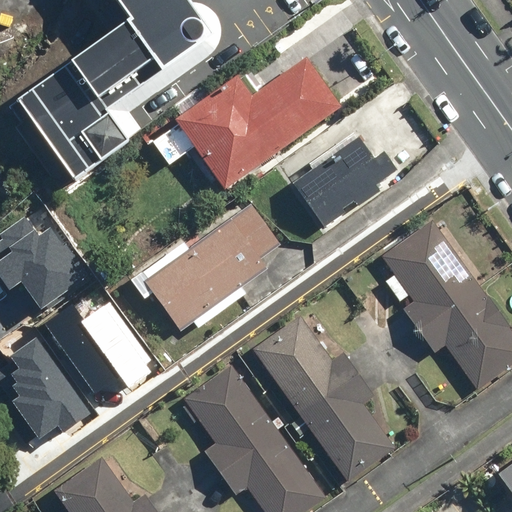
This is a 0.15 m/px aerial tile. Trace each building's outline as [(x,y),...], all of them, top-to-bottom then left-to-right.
[(178,0),(107,0),(128,30),(18,104),(56,159),(214,52),(178,0)] [(263,87),(249,68),(180,117),(184,122),(155,143),(171,166),(200,146),(230,188),(343,106),(307,56),(263,87)] [(313,168),(292,184),(324,227),(399,172),(383,151),(375,156),(355,130),(310,163),(313,168)] [(185,238),(133,275),(147,295),(155,290),(182,330),(195,322),(199,328),(248,294),(243,286),(270,268),(264,259),(285,245),(254,200),(190,245),(185,238)] [(416,302),(405,310),(436,353),(446,346),(479,392),(511,367),(511,324),(434,217),(382,255),(397,275),(386,283),(399,301),(410,294),(416,302)] [(75,320),(55,293),(2,332),(28,367),(36,361),(68,404),(111,372),(99,356),(127,335),(101,301),(75,320)] [(333,360),(302,318),(256,352),(350,481),(397,447),(364,402),(376,394),(345,352),(333,360)] [(303,511),(326,496),(233,365),(186,399),(216,441),(205,450),(241,501),(253,493),(266,511),(303,511)] [(100,457),(55,491),(71,511),(160,511),(145,491),(133,500),(100,457)] [(511,467),(501,476),(511,490),(511,467)]
